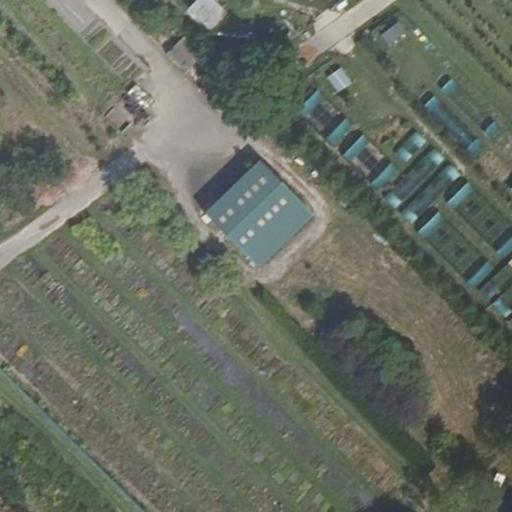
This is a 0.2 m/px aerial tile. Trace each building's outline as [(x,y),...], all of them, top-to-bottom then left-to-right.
[(212,0),(196,0),(186,10),(208,32),(227,14),(212,0)] [(388,43),(406,35),(400,23),(382,31),(388,43)] [(421,40),(405,57),(433,84),(449,67),(421,40)] [(337,94),(352,83),(341,67),(325,78),(337,94)] [(136,75),(126,91),(139,99),(149,83),(136,75)] [(486,148),(500,132),(470,104),(455,120),(486,148)] [(313,215),(254,160),(200,216),(259,272),(313,215)]
